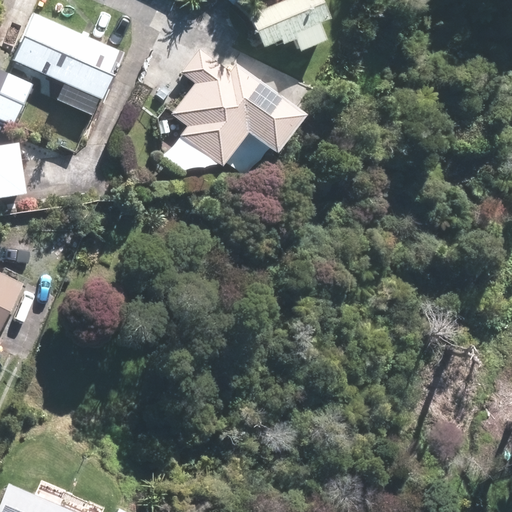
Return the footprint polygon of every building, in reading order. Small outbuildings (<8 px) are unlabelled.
[(243,0),(221,0),(233,11),(243,0)] [(307,0),(295,0),(248,20),(260,48),(318,24),(307,0)] [(113,59),(31,22),(14,60),(96,97),(113,59)] [(263,154),(289,123),(228,72),(222,80),(197,59),(183,77),(197,89),(172,119),(186,130),(178,138),(213,168),(241,135),(263,154)] [(24,88),(0,77),(0,119),(8,123),(24,88)] [(0,195),(19,193),(12,149),(0,150),(0,195)] [(0,312),(11,290),(0,284),(0,312)] [(59,511),(1,487),(0,488),(0,511),(59,511)]
